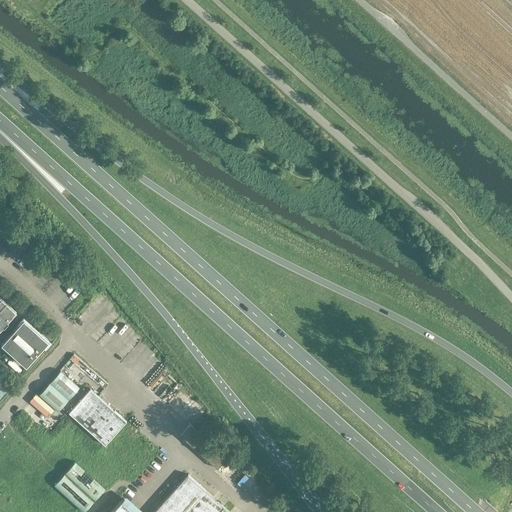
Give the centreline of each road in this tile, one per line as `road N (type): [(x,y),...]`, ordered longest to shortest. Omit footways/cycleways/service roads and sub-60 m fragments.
road 1 (trunk): [(475,511),(0,86)]
road 2 (trunk): [(511,393),(456,350),(168,196),(0,68)]
road 3 (trunk): [(0,120),(435,511)]
road 4 (trunk): [(0,128),(161,304),(320,511)]
road 5 (unclassified): [(511,299),(186,0)]
